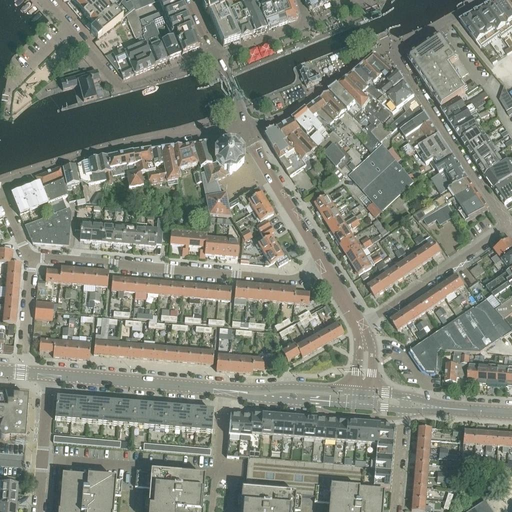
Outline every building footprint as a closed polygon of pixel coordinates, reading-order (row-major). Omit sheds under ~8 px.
[(134,11),(131,3),(126,6),(123,0),(68,0),(72,4),(73,3),(84,15),(83,17),(89,24),(90,23),(95,29),(94,29),(95,29),(90,33),(97,41),(102,37),(134,11)] [(158,15),(140,22),(142,28),(163,19),(169,35),(173,34),(177,42),(190,37),(195,49),(187,52),(188,54),(195,51),(199,50),(190,28),(189,27),(186,18),(185,17),(181,8),(181,7),(178,0),(156,0),(158,3),(162,13),(164,18),(160,20),(158,15)] [(201,0),(208,16),(209,16),(223,48),(240,42),(240,41),(255,35),(255,36),(264,32),(268,31),(296,21),(298,18),(291,0),(201,0)] [(303,0),(305,5),(309,12),(312,12),(327,4),(328,0),(303,0)] [(494,7),(493,7),(511,33),(511,32),(511,8),(506,0),(502,0),(494,6),(494,7)] [(491,5),(482,11),(500,37),(501,40),(511,33),(493,7),(493,8),(491,5)] [(110,56),(105,58),(123,80),(123,82),(134,77),(155,68),(155,67),(146,47),(147,46),(144,37),(143,37),(142,33),(143,33),(142,29),(135,11),(126,18),(135,41),(137,41),(139,47),(124,53),(123,50),(112,54),(113,55),(110,56)] [(482,11),(470,17),(490,44),(500,37),(482,11)] [(470,17),(461,23),(481,51),(490,44),(470,17)] [(167,41),(165,36),(168,34),(162,20),(154,24),(156,27),(170,61),(180,57),(173,39),(167,41)] [(146,47),(155,67),(170,61),(156,27),(154,24),(142,29),(143,33),(142,33),(143,37),(144,37),(147,46),(146,47)] [(190,37),(177,42),(183,56),(188,54),(187,52),(195,49),(190,37)] [(464,91),(463,90),(458,83),(469,76),(459,63),(460,62),(445,39),(440,39),(410,59),(409,64),(442,111),(466,94),(464,91)] [(375,91),(385,100),(386,99),(405,85),(399,77),(379,60),(376,57),(362,70),(370,79),(369,80),(374,86),(376,89),(375,91)] [(373,87),(374,86),(369,80),(370,79),(362,70),(355,76),(367,89),(372,85),(373,87)] [(322,83),(319,76),(314,78),(313,77),(312,77),(311,77),(309,71),(301,74),(303,80),(302,82),(302,83),(304,84),(305,84),(307,90),(313,87),(322,83)] [(91,75),(60,83),(63,92),(73,89),(78,87),(83,103),(96,99),(91,84),(99,82),(97,73),(95,74),(91,75)] [(355,76),(348,82),(371,104),(365,111),(370,116),(374,119),(382,110),(384,111),(385,110),(394,116),(398,113),(386,99),(385,100),(375,91),(371,88),(369,91),(367,89),(355,76)] [(358,111),(362,115),(365,111),(371,104),(348,82),(340,89),(360,110),(358,111)] [(468,97),(479,89),(474,83),(464,91),(466,94),(468,97)] [(417,105),(418,105),(405,85),(386,99),(398,113),(403,109),(406,114),(412,109),(417,105)] [(338,88),(330,94),(347,112),(359,124),(362,126),(368,121),(362,115),(358,111),(360,110),(340,89),(338,88)] [(511,101),(504,89),(500,100),(503,107),(511,101)] [(345,114),(347,112),(330,94),(321,102),(339,120),(345,114)] [(448,122),(483,102),(481,97),(465,107),(464,108),(460,102),(442,114),(448,122)] [(511,101),(503,107),(507,113),(511,109),(511,101)] [(363,132),(345,114),(339,120),(321,102),(309,111),(307,112),(314,120),(318,117),(331,128),(332,128),(335,131),(343,124),(357,139),(362,134),(369,142),(365,146),(374,156),(383,147),(381,145),(371,134),(367,129),(363,132)] [(479,117),(475,111),(485,105),(483,102),(448,122),(454,132),(479,117)] [(396,123),(389,128),(394,133),(410,119),(415,116),(421,111),(418,105),(412,109),(406,114),(396,123)] [(382,110),(374,119),(377,121),(383,126),(387,121),(391,117),(387,114),(384,111),(382,110)] [(307,112),(294,122),(318,149),(321,153),(325,157),(337,170),(344,178),(346,179),(350,175),(352,177),(365,191),(363,193),(383,214),(415,185),(413,183),(409,177),(383,147),(374,156),(373,156),(363,165),(347,147),(345,145),(339,139),(333,134),(329,138),(314,120),(307,112)] [(473,121),(454,132),(460,141),(479,130),(480,130),(481,129),(477,123),(481,121),(489,115),(487,112),(479,117),(473,121)] [(371,116),(367,120),(368,121),(372,125),(367,129),(371,134),(381,126),(376,122),(371,116)] [(401,133),(406,140),(430,124),(425,116),(418,121),(406,129),(401,133)] [(321,153),(318,149),(294,122),(279,131),(266,137),(290,180),(306,170),(308,172),(313,168),(308,163),(311,160),(312,161),(321,153)] [(439,137),(430,124),(406,140),(410,146),(414,152),(415,154),(417,152),(420,150),(419,149),(439,137)] [(387,131),(381,126),(371,134),(381,145),(392,135),(387,131)] [(479,130),(460,141),(467,151),(486,139),(480,130),(479,130)] [(436,170),(455,159),(439,137),(419,149),(420,150),(417,152),(427,167),(429,165),(434,172),(436,170)] [(486,139),(467,151),(473,160),(482,154),(492,148),(494,146),(488,137),(486,139)] [(244,153),(236,145),(235,145),(235,142),(234,141),(225,141),(223,142),(223,145),(216,153),(216,165),(212,166),(217,183),(229,177),(229,176),(231,176),(232,174),(232,173),(236,173),(244,165),(244,153)] [(217,183),(212,166),(205,145),(194,147),(201,170),(203,169),(205,175),(201,176),(209,218),(231,219),(230,211),(240,205),(238,201),(229,206),(226,194),(222,195),(216,183),(217,183)] [(410,146),(404,150),(408,156),(414,152),(410,146)] [(181,148),(173,150),(179,172),(198,166),(192,148),(191,148),(182,151),(181,148)] [(482,154),(473,160),(479,169),(498,156),(492,148),(482,154)] [(148,175),(149,188),(167,184),(167,187),(178,186),(177,182),(178,182),(178,180),(181,179),(179,172),(173,150),(161,152),(164,166),(165,172),(155,174),(148,175)] [(151,152),(137,154),(138,160),(140,166),(137,167),(138,177),(141,176),(148,175),(147,166),(153,164),(152,153),(151,152)] [(153,164),(147,166),(148,175),(155,174),(155,170),(154,168),(158,167),(164,166),(161,152),(152,153),(153,164)] [(107,176),(105,177),(106,183),(106,185),(108,188),(111,187),(112,184),(111,179),(121,178),(121,181),(127,179),(129,191),(140,189),(143,189),(141,176),(138,177),(137,167),(140,166),(138,160),(137,154),(107,160),(110,175),(107,176)] [(498,156),(479,169),(485,178),(504,166),(498,156)] [(447,194),(469,182),(455,159),(436,170),(440,176),(432,181),(442,197),(447,194)] [(83,164),(77,167),(81,185),(81,188),(106,183),(105,177),(107,176),(110,175),(107,160),(85,164),(83,164)] [(511,161),(504,166),(485,178),(494,192),(511,180),(511,161)] [(68,169),(63,170),(67,188),(72,186),(81,185),(77,167),(74,168),(74,166),(68,168),(68,169)] [(61,169),(35,179),(37,181),(39,185),(47,206),(67,198),(65,189),(61,169)] [(338,184),(344,178),(337,170),(330,176),(338,184)] [(202,184),(200,175),(194,176),(196,185),(202,184)] [(511,180),(494,192),(504,206),(511,201),(511,180)] [(454,204),(475,192),(469,182),(447,194),(448,196),(438,201),(414,218),(420,224),(438,214),(449,207),(454,204)] [(39,185),(30,189),(38,211),(48,207),(47,206),(39,185)] [(29,215),(38,211),(30,189),(20,192),(29,215)] [(20,218),(29,215),(20,192),(11,196),(20,218)] [(475,192),(454,204),(467,224),(489,212),(475,192)] [(97,195),(91,205),(97,206),(99,206),(103,194),(97,195)] [(268,207),(262,195),(261,195),(252,200),(249,195),(238,201),(240,205),(244,211),(250,207),(253,212),(259,208),(262,210),(268,207)] [(343,199),(333,205),(329,198),(315,206),(320,213),(317,215),(319,219),(322,217),(345,202),(343,199)] [(345,202),(322,217),(328,226),(334,222),(337,224),(342,220),(343,220),(342,218),(345,216),(341,210),(348,206),(345,202)] [(373,206),(368,210),(367,211),(375,221),(381,215),(373,206)] [(260,224),(274,216),(268,207),(262,210),(259,208),(253,212),(260,224)] [(360,207),(352,212),(354,215),(359,212),(362,215),(361,215),(356,219),(359,222),(368,216),(365,213),(360,207)] [(441,227),(455,220),(448,208),(425,222),(428,228),(438,222),(441,227)] [(68,248),(71,216),(69,211),(25,228),(32,246),(68,248)] [(334,222),(328,226),(335,237),(348,229),(351,227),(359,222),(356,219),(346,225),(345,225),(342,220),(337,224),(334,222)] [(91,244),(93,226),(82,225),(82,221),(76,221),(75,231),(81,232),(80,243),(91,244)] [(147,231),(145,249),(156,250),(156,247),(162,247),(163,230),(160,221),(157,221),(156,232),(147,231)] [(359,222),(351,227),(354,230),(361,226),(359,222)] [(383,238),(388,235),(378,222),(374,225),(383,238)] [(260,234),(271,228),(268,223),(257,229),(260,234)] [(147,231),(146,231),(147,226),(136,225),(136,230),(134,248),(145,249),(147,231)] [(102,245),(104,227),(93,226),(91,244),(102,245)] [(113,246),(114,228),(104,227),(102,245),(113,246)] [(124,247),(125,229),(114,228),(113,246),(124,247)] [(271,228),(260,234),(264,240),(274,234),(271,228)] [(134,248),(136,230),(125,229),(124,247),(134,248)] [(348,229),(335,237),(342,248),(348,244),(348,241),(353,238),(350,233),(350,232),(348,229)] [(248,231),(240,236),(243,239),(250,235),(248,231)] [(187,259),(189,234),(171,233),(170,248),(183,249),(182,259),(187,259)] [(205,261),(207,236),(189,234),(187,259),(188,249),(201,250),(200,260),(205,261)] [(250,235),(243,239),(245,243),(252,239),(250,235)] [(207,240),(207,236),(205,261),(205,258),(216,259),(217,241),(207,240)] [(421,237),(418,239),(422,245),(425,250),(433,261),(442,255),(435,244),(434,244),(429,240),(426,242),(425,242),(421,237)] [(348,244),(342,248),(347,257),(361,249),(358,244),(357,245),(353,238),(348,241),(348,244)] [(373,245),(381,241),(379,238),(371,242),(364,247),(366,250),(367,250),(374,246),(373,245)] [(277,248),(272,239),(259,246),(265,258),(271,254),(271,251),(277,248)] [(227,260),(228,242),(217,241),(216,259),(227,260)] [(511,255),(511,243),(510,241),(495,252),(498,257),(492,261),(496,266),(511,255)] [(238,261),(239,243),(228,242),(227,260),(238,261)] [(361,249),(347,257),(354,268),(361,264),(361,261),(366,258),(362,253),(363,252),(366,250),(364,247),(361,249)] [(281,255),(277,248),(271,251),(271,254),(265,258),(271,267),(276,264),(279,269),(291,263),(285,253),(281,255)] [(424,267),(433,261),(425,250),(417,256),(424,267)] [(12,265),(13,253),(0,251),(0,264),(8,265),(12,266),(12,265)] [(511,273),(511,272),(511,255),(496,266),(496,267),(495,267),(499,272),(506,267),(511,273)] [(414,274),(424,267),(417,256),(410,261),(406,263),(414,274)] [(361,264),(354,268),(357,272),(360,277),(373,269),(373,268),(370,264),(370,265),(366,258),(361,261),(361,264)] [(379,258),(373,262),(375,266),(382,261),(379,258)] [(405,280),(414,274),(406,263),(397,269),(405,280)] [(20,278),(21,266),(12,265),(12,266),(8,265),(7,277),(20,278)] [(476,281),(485,274),(479,267),(470,273),(476,281)] [(387,269),(384,271),(387,276),(395,287),(405,280),(397,269),(393,272),(391,273),(388,268),(387,269)] [(72,287),(73,271),(60,270),(60,274),(61,274),(60,286),(72,287)] [(83,288),(84,272),(73,271),(72,287),(83,288)] [(96,273),(92,272),(84,272),(83,288),(95,289),(96,273)] [(487,290),(502,309),(511,302),(511,301),(511,272),(511,273),(509,274),(492,286),(487,290)] [(61,274),(60,274),(46,273),(45,284),(38,283),(37,289),(44,289),(45,284),(60,286),(61,274)] [(107,290),(108,274),(96,273),(95,289),(107,290)] [(385,294),(395,287),(387,276),(377,283),(385,294)] [(19,290),(20,278),(7,277),(6,289),(19,290)] [(455,295),(465,288),(458,277),(447,284),(455,295)] [(136,282),(124,281),(112,280),(111,293),(118,294),(117,300),(122,301),(123,294),(135,295),(136,282)] [(147,296),(148,283),(136,282),(135,295),(147,296)] [(159,297),(160,284),(148,283),(147,296),(159,297)] [(376,300),(385,294),(377,283),(368,289),(376,300)] [(171,298),(172,285),(160,284),(159,297),(171,298)] [(445,301),(455,295),(447,284),(438,291),(445,301)] [(183,299),(184,286),(172,285),(171,298),(183,299)] [(236,285),(234,307),(246,308),(247,301),(248,286),(236,285)] [(194,306),(196,287),(184,286),(183,299),(191,300),(190,306),(194,306)] [(259,302),(260,287),(248,286),(247,301),(259,302)] [(207,301),(208,289),(196,287),(194,306),(199,306),(200,301),(207,301)] [(270,303),(271,288),(260,287),(259,302),(270,303)] [(282,305),(283,289),(271,288),(270,303),(282,305)] [(18,301),(19,290),(6,289),(5,300),(18,301)] [(219,290),(208,289),(207,301),(218,302),(219,290)] [(294,306),(295,294),(296,290),(283,289),(282,305),(294,306)] [(230,303),(231,291),(219,290),(218,302),(230,303)] [(436,308),(445,301),(438,291),(429,297),(436,308)] [(309,307),(310,296),(295,294),(294,306),(309,307)] [(427,314),(436,308),(429,297),(419,304),(427,314)] [(17,313),(18,301),(5,300),(4,307),(4,312),(17,313)] [(500,310),(496,313),(504,322),(511,316),(511,301),(511,302),(502,309),(500,310)] [(433,338),(412,353),(427,374),(435,375),(437,375),(437,373),(441,373),(442,353),(454,353),(472,355),(481,355),(492,347),(511,333),(511,331),(510,329),(504,322),(496,313),(486,302),(475,310),(469,314),(459,321),(433,338)] [(58,306),(54,306),(36,304),(34,321),(52,323),(53,313),(57,313),(58,306)] [(417,321),(427,314),(419,304),(409,310),(417,321)] [(328,307),(323,310),(327,317),(332,314),(328,307)] [(408,327),(417,321),(409,310),(400,317),(408,327)] [(16,326),(17,313),(4,312),(3,325),(16,326)] [(444,326),(448,324),(440,312),(436,315),(444,326)] [(308,313),(304,315),(306,319),(309,324),(313,321),(308,313)] [(300,323),(306,319),(304,315),(297,319),(300,323)] [(193,325),(200,326),(201,317),(194,316),(193,320),(193,325)] [(400,317),(392,323),(399,333),(408,327),(400,317)] [(302,327),(309,324),(306,319),(300,323),(302,327)] [(284,329),(290,325),(288,320),(281,324),(284,329)] [(108,326),(109,322),(102,321),(100,338),(96,338),(94,357),(106,358),(107,345),(108,326)] [(424,330),(427,335),(431,332),(428,328),(424,322),(420,325),(424,330)] [(133,323),(132,328),(132,332),(140,332),(141,324),(133,323)] [(277,333),(284,329),(281,324),(274,328),(277,333)] [(333,342),(344,336),(337,325),(327,331),(333,342)] [(72,345),(73,339),(73,331),(68,330),(67,338),(67,344),(65,360),(77,361),(79,345),(72,345)] [(420,333),(416,336),(421,342),(428,337),(427,335),(424,330),(420,333)] [(282,339),(288,335),(286,331),(279,335),(282,339)] [(323,348),(333,342),(327,331),(316,337),(323,348)] [(312,354),(323,348),(316,337),(306,343),(312,354)] [(90,362),(91,346),(92,340),(86,340),(86,346),(79,345),(77,361),(90,362)] [(129,360),(130,347),(131,341),(126,340),(125,346),(119,346),(118,359),(129,360)] [(130,347),(129,360),(141,361),(142,348),(137,347),(136,347),(137,341),(131,340),(131,341),(130,347)] [(54,355),(55,343),(40,342),(39,353),(54,355)] [(65,360),(67,344),(55,343),(54,355),(53,359),(65,360)] [(306,343),(296,348),(300,356),(302,360),(312,354),(306,343)] [(118,359),(119,346),(107,345),(106,358),(118,359)] [(300,356),(296,348),(294,346),(281,353),(287,363),(300,356)] [(153,362),(154,349),(142,348),(141,361),(153,362)] [(165,363),(166,350),(154,349),(153,362),(165,363)] [(177,364),(178,351),(166,350),(165,363),(177,364)] [(189,365),(190,352),(178,351),(177,364),(189,365)] [(201,366),(202,353),(190,352),(189,365),(201,366)] [(213,367),(214,354),(202,353),(201,366),(213,367)] [(448,366),(446,383),(457,384),(457,380),(468,381),(469,367),(470,362),(470,355),(454,354),(453,365),(458,366),(458,367),(453,367),(448,366)] [(230,358),(222,357),(218,357),(217,373),(228,374),(230,358)] [(240,375),(241,359),(230,358),(228,374),(240,375)] [(468,381),(468,386),(478,387),(480,358),(475,358),(475,361),(475,362),(470,362),(469,367),(468,381)] [(480,358),(478,387),(488,388),(490,363),(484,363),(485,358),(480,358)] [(253,376),(253,372),(254,360),(241,359),(240,375),(253,376)] [(490,363),(488,388),(497,389),(500,359),(495,359),(495,364),(490,363)] [(500,359),(497,389),(507,389),(509,370),(505,370),(506,360),(500,359)] [(254,360),(253,372),(267,373),(268,361),(254,360)] [(6,401),(5,398),(0,397),(0,440),(1,441),(2,442),(3,442),(4,443),(5,443),(7,442),(9,442),(11,442),(13,442),(25,443),(28,406),(12,405),(12,404),(11,404),(10,403),(9,404),(8,404),(8,405),(7,405),(7,402),(6,401)] [(90,404),(67,402),(57,401),(55,422),(88,425),(90,404)] [(121,406),(98,404),(90,404),(88,425),(118,427),(121,406)] [(152,409),(129,407),(121,406),(118,427),(149,430),(152,409)] [(183,412),(160,410),(152,409),(149,430),(180,432),(183,412)] [(213,414),(192,412),(183,412),(180,432),(211,435),(213,414)] [(230,422),(228,438),(239,439),(241,423),(241,417),(230,416),(230,422)] [(251,423),(250,438),(261,439),(261,430),(262,424),(262,418),(262,416),(252,416),(252,418),(251,423)] [(241,423),(239,439),(250,440),(250,438),(251,423),(252,418),(241,417),(241,423)] [(261,430),(261,439),(271,440),(272,431),(272,425),(273,419),(262,418),(262,424),(261,430)] [(272,431),(271,440),(282,441),(282,432),(284,420),(273,419),(272,425),(272,431)] [(282,432),(282,441),(292,442),(293,433),(294,420),(284,420),(282,432)] [(293,433),(292,442),(303,443),(304,434),(305,421),(294,420),(293,433)] [(304,434),(303,443),(314,444),(314,435),(315,422),(305,421),(304,434)] [(314,435),(314,444),(324,444),(325,435),(326,422),(315,421),(315,422),(314,435)] [(325,435),(324,444),(335,445),(336,436),(337,423),(326,422),(325,435)] [(336,436),(335,445),(345,446),(346,437),(347,425),(347,423),(337,423),(336,436)] [(346,437),(345,446),(356,447),(357,438),(358,426),(347,425),(346,437)] [(357,438),(356,447),(366,448),(367,442),(367,439),(368,427),(358,426),(357,438)] [(367,442),(366,448),(376,449),(377,443),(377,440),(378,440),(379,428),(379,427),(368,427),(367,439),(367,442)] [(377,440),(377,443),(393,445),(394,429),(392,429),(379,428),(378,440),(377,440)] [(430,442),(431,430),(418,429),(417,441),(430,442)] [(475,447),(475,434),(463,433),(462,446),(475,447)] [(486,448),(486,435),(475,434),(475,447),(486,448)] [(486,435),(486,448),(485,453),(491,454),(491,448),(497,448),(498,436),(486,435)] [(508,455),(509,436),(498,436),(497,448),(502,449),(502,454),(508,455)] [(428,455),(430,442),(417,441),(415,454),(428,455)] [(376,449),(375,458),(392,460),(393,445),(377,443),(376,449)] [(159,454),(160,447),(143,446),(143,453),(159,454)] [(176,455),(177,449),(160,447),(159,454),(176,455)] [(193,457),(193,450),(177,449),(176,455),(193,457)] [(427,466),(428,455),(415,454),(414,465),(427,466)] [(375,458),(374,473),(390,475),(392,460),(375,458)] [(245,491),(245,492),(299,496),(314,497),(315,488),(361,492),(362,470),(248,461),(246,480),(245,491)] [(426,478),(427,466),(414,465),(413,477),(426,478)] [(437,479),(449,480),(460,480),(461,473),(446,472),(446,474),(438,474),(437,479)] [(136,473),(135,489),(150,490),(147,511),(202,511),(203,499),(204,479),(136,473)] [(374,473),(373,489),(387,490),(389,490),(390,475),(374,473)] [(113,511),(115,498),(121,498),(122,482),(62,477),(61,497),(59,511),(113,511)] [(425,490),(426,478),(413,477),(412,489),(425,490)] [(14,485),(15,479),(0,478),(0,479),(0,495),(17,497),(18,485),(14,485)] [(315,499),(314,504),(329,505),(328,511),(382,511),(383,508),(383,503),(384,494),(373,493),(316,488),(315,499)] [(424,502),(425,490),(412,489),(411,501),(424,502)] [(241,492),(239,492),(239,500),(242,500),(241,506),(238,506),(237,511),(291,511),(292,511),(293,511),(297,511),(299,496),(245,492),(241,492)] [(0,506),(16,507),(17,497),(0,495),(0,506)] [(424,508),(424,502),(411,501),(410,511),(431,511),(432,509),(424,508)] [(490,511),(484,502),(469,511),(490,511)]
